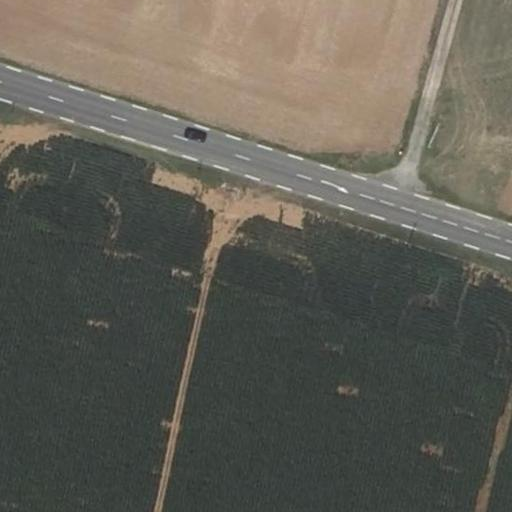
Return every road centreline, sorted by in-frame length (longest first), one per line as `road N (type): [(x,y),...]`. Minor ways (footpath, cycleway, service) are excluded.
road 1 (secondary): [(511,242),(0,86)]
road 2 (track): [(399,206),(454,0)]
